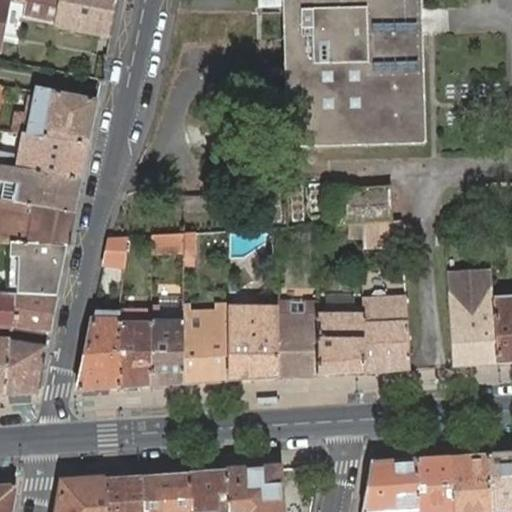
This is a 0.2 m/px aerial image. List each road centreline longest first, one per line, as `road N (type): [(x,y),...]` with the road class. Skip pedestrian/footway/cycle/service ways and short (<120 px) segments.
road 1 (residential): [(46,440),(148,0)]
road 2 (secondary): [(350,421),(46,440)]
road 3 (secondary): [(511,410),(350,421)]
